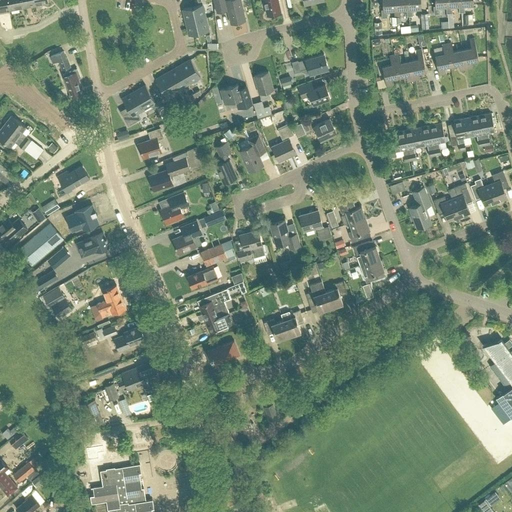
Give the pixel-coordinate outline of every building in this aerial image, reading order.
[(0,0),(0,11),(11,10),(11,9),(8,0),(0,0)] [(8,0),(11,9),(11,10),(23,7),(21,0),(8,0)] [(213,0),(216,12),(227,10),(230,23),(246,20),(241,0),(213,0)] [(262,0),(266,14),(280,11),(277,0),(262,0)] [(381,0),(382,9),(380,9),(381,17),(387,16),(387,9),(391,9),(393,9),(395,9),(394,0),(381,0)] [(394,0),(395,9),(393,9),(394,16),(396,16),(400,16),(399,8),(406,8),(408,8),(406,0),(394,0)] [(419,0),(406,0),(408,8),(406,8),(406,15),(412,15),(412,8),(420,7),(419,0)] [(447,5),(446,0),(433,0),(434,5),(433,5),(433,13),(439,13),(439,6),(445,5),(447,5)] [(446,0),(447,5),(445,5),(446,12),(448,12),(449,26),(453,26),(452,12),(451,5),(458,4),(460,4),(459,0),(446,0)] [(472,0),(459,0),(460,4),(458,4),(459,11),(464,11),(464,4),(473,3),(472,0)] [(186,21),(205,17),(202,4),(183,8),(186,21)] [(205,17),(186,21),(189,34),(208,30),(205,17)] [(470,47),(461,48),(465,68),(472,67),(470,60),(478,59),(474,37),(468,38),(470,47)] [(451,41),(446,42),(451,64),(458,63),(459,69),(465,68),(461,48),(452,50),(451,41)] [(451,64),(446,42),(441,43),(443,52),(434,54),(438,73),(445,72),(444,66),(451,64)] [(389,45),(391,53),(397,52),(394,43),(389,45)] [(408,52),(410,59),(409,59),(413,79),(419,78),(418,71),(425,70),(420,48),(416,49),(416,50),(408,52)] [(50,56),(52,63),(58,60),(61,69),(70,66),(67,57),(66,57),(64,50),(50,56)] [(305,57),(305,58),(298,60),(298,59),(292,61),(295,72),(301,70),(300,69),(307,67),(309,73),(329,68),(324,52),(305,57)] [(398,52),(394,53),(393,53),(398,75),(405,74),(406,80),(413,79),(409,59),(400,61),(398,52)] [(398,75),(393,53),(389,54),(390,63),(381,65),(385,85),(392,83),(391,77),(398,75)] [(190,58),(179,65),(189,82),(200,76),(190,58)] [(167,72),(177,89),(189,82),(179,65),(167,72)] [(63,73),(72,96),(81,93),(79,88),(82,87),(78,77),(80,76),(77,67),(63,73)] [(253,74),(261,99),(270,97),(268,89),(273,88),(267,70),(253,74)] [(156,78),(166,96),(177,89),(167,72),(156,78)] [(288,76),(280,78),(283,86),(290,83),(288,76)] [(313,87),(311,81),(298,86),(303,97),(310,95),(313,104),(331,97),(326,83),(313,87)] [(135,88),(133,89),(144,109),(146,108),(152,105),(154,109),(163,104),(160,99),(155,102),(151,94),(144,83),(135,88)] [(239,90),(237,83),(219,88),(224,102),(237,98),(239,106),(249,103),(245,88),(239,90)] [(133,89),(122,96),(128,107),(133,116),(144,109),(133,89)] [(255,109),(258,117),(272,112),(269,104),(255,109)] [(490,112),(478,114),(484,144),(490,143),(487,132),(494,130),(490,112)] [(11,114),(3,124),(27,143),(28,144),(31,139),(23,132),(22,132),(26,126),(11,114)] [(478,114),(466,117),(469,135),(476,134),(478,145),(484,144),(478,114)] [(320,139),(336,132),(329,117),(314,124),(311,117),(301,122),(306,133),(316,128),(320,139)] [(469,135),(466,117),(453,119),(459,149),(465,148),(463,136),(469,135)] [(428,124),(434,154),(435,154),(440,153),(438,141),(445,140),(444,136),(443,132),(447,131),(445,121),(441,122),(441,121),(428,124)] [(0,128),(0,138),(7,144),(10,146),(15,141),(24,148),(28,144),(27,143),(3,124),(0,128)] [(271,145),(277,160),(295,152),(287,135),(292,133),(288,124),(277,128),(282,140),(271,145)] [(429,155),(434,154),(428,124),(416,126),(420,145),(426,143),(429,155)] [(413,146),(420,145),(416,126),(404,129),(410,159),(412,158),(415,158),(413,146)] [(138,143),(142,157),(161,151),(156,139),(163,136),(159,127),(147,131),(150,138),(138,143)] [(224,133),(229,139),(235,134),(230,128),(229,128),(224,132),(224,133)] [(404,160),(410,159),(404,129),(391,131),(394,145),(395,150),(402,149),(404,160)] [(118,139),(124,137),(122,130),(116,132),(118,139)] [(239,150),(249,171),(264,165),(259,152),(266,149),(259,134),(248,138),(251,145),(239,150)] [(52,140),(59,148),(63,144),(56,136),(52,140)] [(229,159),(226,154),(232,151),(227,141),(216,146),(222,161),(215,164),(223,183),(238,177),(230,158),(229,159)] [(53,152),(58,147),(53,143),(49,148),(53,152)] [(390,157),(396,156),(395,150),(394,145),(388,147),(390,157)] [(191,169),(186,156),(188,155),(187,151),(172,156),(173,161),(166,163),(168,169),(149,175),(154,190),(173,183),(171,176),(191,169)] [(473,159),(477,170),(481,169),(477,158),(473,159)] [(0,169),(9,177),(13,173),(0,162),(0,169)] [(89,177),(82,164),(68,173),(66,170),(57,176),(68,193),(72,191),(71,188),(89,177)] [(9,177),(0,169),(0,177),(6,182),(9,177)] [(494,181),(488,183),(495,201),(506,196),(503,187),(508,185),(502,169),(491,173),(494,181)] [(134,178),(136,183),(146,180),(144,175),(134,178)] [(495,201),(488,183),(483,185),(480,177),(474,180),(475,182),(470,184),(475,198),(480,196),(484,205),(495,201)] [(391,184),(390,185),(393,193),(394,193),(399,191),(396,182),(391,184)] [(448,188),(452,197),(451,198),(458,215),(469,211),(465,202),(471,200),(464,182),(453,186),(448,188)] [(433,183),(426,186),(428,193),(436,191),(433,183)] [(408,207),(416,227),(430,221),(424,205),(430,203),(423,186),(412,190),(417,203),(408,207)] [(170,204),(160,208),(167,224),(184,217),(180,207),(189,204),(183,190),(177,193),(167,197),(170,204)] [(458,215),(451,198),(446,200),(444,195),(433,199),(438,212),(444,210),(447,220),(458,215)] [(42,206),(47,213),(59,206),(55,198),(42,206)] [(207,202),(209,208),(216,205),(214,199),(207,202)] [(338,205),(342,215),(341,215),(344,223),(349,221),(365,216),(360,204),(353,206),(351,200),(338,205)] [(75,211),(77,214),(79,218),(82,224),(83,227),(98,221),(95,214),(96,213),(92,204),(75,211)] [(216,212),(219,221),(226,218),(226,217),(222,209),(216,212)] [(318,209),(299,214),(303,231),(316,227),(319,239),(331,235),(328,225),(323,226),(323,225),(318,209)] [(469,221),(474,219),(472,211),(466,213),(469,221)] [(42,212),(35,216),(38,221),(45,217),(42,212)] [(362,230),(369,228),(365,216),(349,221),(352,229),(348,231),(351,241),(364,236),(362,230)] [(0,239),(1,241),(9,234),(13,239),(27,227),(18,217),(12,222),(7,217),(0,222),(0,239)] [(204,217),(198,219),(202,227),(207,224),(206,222),(205,219),(204,217)] [(336,217),(329,219),(332,226),(338,224),(336,217)] [(290,234),(286,218),(270,223),(276,245),(288,242),(290,249),(301,245),(297,232),(290,234)] [(172,238),(177,252),(196,245),(192,236),(202,233),(196,219),(181,226),(184,234),(172,238)] [(50,248),(62,239),(63,238),(50,222),(40,230),(48,239),(45,241),(50,248)] [(13,255),(21,265),(40,249),(37,244),(44,238),(35,228),(20,241),(24,246),(13,255)] [(265,254),(263,245),(258,228),(240,234),(244,248),(237,250),(240,262),(253,258),(252,252),(253,252),(254,257),(265,254)] [(106,237),(105,237),(103,231),(90,236),(91,237),(76,242),(82,255),(96,250),(96,251),(108,246),(106,239),(107,239),(106,237)] [(229,255),(230,259),(235,257),(231,246),(233,245),(230,239),(221,242),(227,256),(229,255)] [(343,239),(334,242),(337,248),(345,244),(343,239)] [(369,240),(353,246),(359,263),(380,256),(375,244),(371,246),(369,240)] [(201,251),(206,264),(227,256),(221,242),(201,251)] [(60,248),(55,253),(58,257),(64,252),(60,248)] [(380,256),(359,263),(366,281),(382,276),(380,270),(384,268),(380,256)] [(217,278),(212,265),(201,270),(201,269),(186,275),(191,287),(197,284),(197,286),(217,278)] [(34,275),(27,280),(33,291),(49,282),(45,274),(36,279),(34,275)] [(311,290),(305,292),(310,305),(311,308),(311,309),(317,307),(318,309),(318,310),(330,306),(325,290),(321,280),(309,284),(311,290)] [(332,287),(325,290),(330,306),(342,302),(340,294),(345,292),(341,280),(331,283),(332,287)] [(58,286),(43,295),(48,303),(63,294),(58,286)] [(225,300),(232,297),(227,287),(205,296),(207,302),(200,305),(201,309),(225,300)] [(97,303),(102,316),(125,307),(120,293),(97,303)] [(64,296),(51,304),(59,317),(72,309),(64,296)] [(230,312),(225,300),(201,309),(202,311),(199,313),(202,319),(205,318),(206,321),(230,312)] [(239,308),(240,310),(245,323),(250,321),(252,320),(250,316),(251,316),(246,305),(242,307),(242,306),(239,308)] [(280,313),(283,319),(288,335),(301,330),(298,323),(304,321),(299,308),(290,312),(289,310),(281,313),(280,313)] [(230,312),(206,321),(210,331),(222,326),(222,327),(224,327),(227,326),(228,324),(234,321),(230,312)] [(288,335),(283,319),(274,322),(273,318),(263,321),(268,334),(273,332),(276,339),(288,335)] [(103,329),(106,336),(117,332),(114,324),(103,329)] [(114,337),(119,350),(131,346),(130,344),(145,339),(140,325),(124,331),(125,333),(114,337)] [(94,331),(81,336),(83,343),(96,338),(94,331)] [(511,347),(510,349),(502,337),(499,340),(483,344),(495,361),(490,365),(508,388),(496,397),(499,401),(511,416),(511,418),(511,347)] [(207,350),(209,355),(213,364),(240,354),(235,340),(207,350)] [(137,366),(143,382),(142,383),(143,384),(143,383),(146,390),(160,385),(158,378),(160,377),(153,360),(137,366)] [(113,365),(90,374),(92,378),(115,369),(113,365)] [(124,378),(118,381),(120,388),(127,385),(129,389),(143,384),(142,383),(143,382),(137,366),(122,372),(124,378)] [(86,380),(77,383),(81,394),(90,390),(86,380)] [(98,403),(109,399),(118,396),(113,383),(104,386),(105,388),(94,392),(98,403)] [(125,399),(119,401),(123,411),(127,410),(129,409),(125,399)] [(81,403),(88,425),(103,423),(96,400),(81,403)] [(491,407),(502,422),(507,419),(511,416),(499,401),(495,403),(491,407)] [(264,406),(269,420),(277,417),(272,403),(264,406)] [(112,409),(101,413),(104,422),(115,419),(112,409)] [(144,448),(135,448),(136,462),(145,461),(144,448)] [(17,486),(5,471),(8,467),(0,457),(0,484),(8,494),(17,486)] [(29,460),(13,473),(19,480),(35,467),(29,460)] [(152,511),(151,507),(153,507),(152,498),(145,499),(143,486),(141,486),(139,471),(141,471),(140,463),(100,469),(102,485),(93,486),(94,494),(90,494),(91,503),(95,502),(106,500),(107,508),(108,508),(108,511),(152,511)] [(47,468),(52,474),(55,471),(50,465),(47,468)] [(45,470),(32,480),(36,485),(44,479),(45,480),(50,476),(45,470)] [(511,475),(503,482),(510,492),(511,490),(511,475)] [(494,489),(489,493),(492,498),(497,494),(494,489)] [(53,504),(68,507),(70,495),(56,492),(53,504)] [(16,507),(19,511),(29,511),(40,503),(31,493),(25,497),(26,498),(16,507)]
